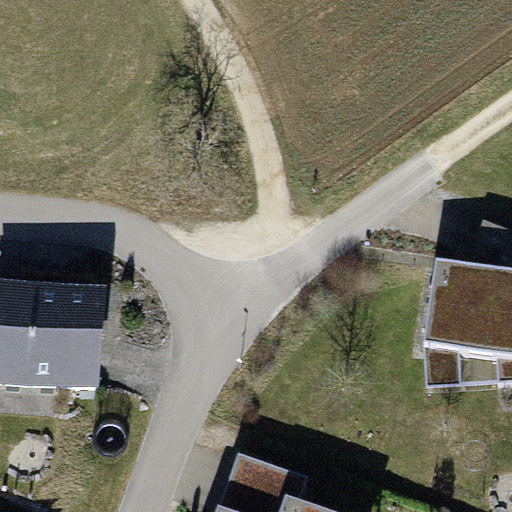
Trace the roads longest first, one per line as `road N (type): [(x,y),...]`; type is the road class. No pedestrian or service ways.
road 1 (residential): [(147,511),(219,313),(138,235),(92,220),(0,214)]
road 2 (track): [(511,105),(219,313)]
road 3 (track): [(197,0),(260,120),(289,268)]
